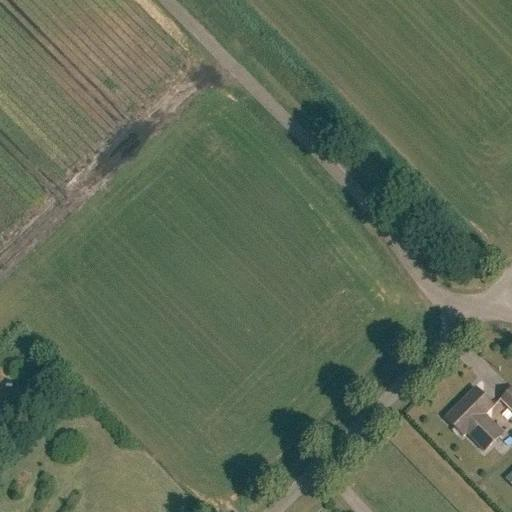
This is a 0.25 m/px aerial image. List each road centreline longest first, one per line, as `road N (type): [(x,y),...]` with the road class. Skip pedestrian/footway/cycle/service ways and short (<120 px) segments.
road 1 (unclassified): [(471,314),(434,293),(372,212),(161,0)]
road 2 (residential): [(272,511),(471,314)]
